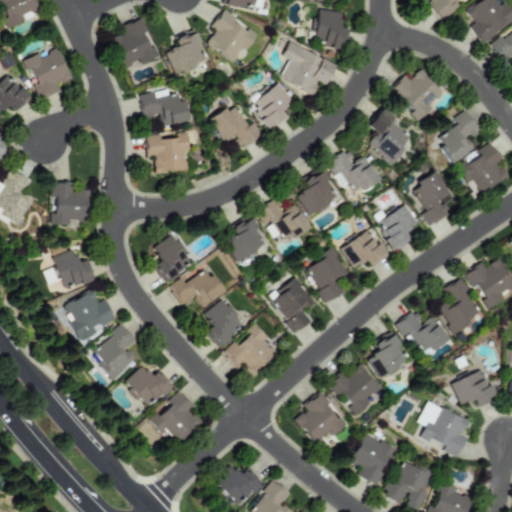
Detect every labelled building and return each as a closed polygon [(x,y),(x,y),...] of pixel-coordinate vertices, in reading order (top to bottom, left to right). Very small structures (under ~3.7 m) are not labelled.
[(0,0),(0,28),(34,15),(28,0),(0,0)] [(254,0),(218,0),(218,6),(254,10),(254,0)] [(425,0),(424,1),(438,21),(457,8),(453,2),(454,0),(425,0)] [(511,20),(511,17),(502,3),(498,6),(493,0),(477,0),(462,11),(471,24),(466,27),(479,44),(511,20)] [(230,64),(252,34),(218,10),(205,28),(210,31),(201,44),(230,64)] [(339,13),(314,10),(310,46),(342,50),(345,30),(337,29),(339,13)] [(117,26),(120,35),(106,39),(116,68),(135,62),(136,64),(154,58),(151,47),(144,49),(139,33),(142,32),(138,19),(117,26)] [(511,30),(499,39),(498,37),(486,45),(499,63),(510,55),(511,58),(511,30)] [(169,75),(201,61),(188,31),(170,39),(173,47),(160,53),(169,75)] [(331,65),(284,43),(278,57),(285,60),(276,80),(309,95),(314,83),(322,86),(331,65)] [(18,61),(35,100),(55,92),(52,85),(66,79),(53,49),(37,57),(35,54),(18,61)] [(400,75),(386,91),(409,112),(406,115),(414,123),(428,107),(426,106),(439,92),(415,70),(406,80),(400,75)] [(0,109),(5,106),(8,112),(26,101),(13,80),(5,85),(1,79),(0,79),(0,109)] [(277,112),(289,100),(273,83),(246,107),(269,131),(283,118),(277,112)] [(184,122),(180,101),(175,102),(173,94),(164,96),(163,90),(134,96),(138,118),(154,115),(157,128),(184,122)] [(230,138),(237,150),(258,137),(250,123),(243,128),(229,105),(205,120),(220,144),(230,138)] [(364,127),(372,133),(363,146),(389,165),(401,149),(398,147),(405,137),(390,127),(394,121),(377,109),(364,127)] [(431,139),(446,164),(470,150),(464,139),(476,132),(462,110),(449,118),(453,126),(431,139)] [(141,136),(142,159),(149,159),(150,173),(182,171),(181,153),(184,153),(183,133),(172,134),(172,139),(157,140),(157,135),(141,136)] [(451,166),(472,198),(506,176),(485,144),(451,166)] [(349,163),(343,151),(322,163),(336,189),(345,184),(350,194),(375,181),(362,157),(349,163)] [(0,219),(0,220),(14,226),(28,198),(20,194),(26,181),(5,170),(0,181),(0,219)] [(333,197),(319,171),(297,184),(301,192),(293,197),(304,218),(325,206),(323,203),(333,197)] [(425,228),(448,212),(438,198),(444,193),(430,172),(406,189),(421,211),(416,215),(425,228)] [(45,223),(83,224),(84,191),(67,190),(67,183),(46,183),(45,223)] [(291,205),(281,212),(273,199),(252,213),(260,227),(268,222),(282,244),(306,229),(291,205)] [(390,251),(406,241),(401,233),(414,226),(401,205),(372,224),(390,251)] [(221,242),(233,263),(262,245),(246,219),(229,230),(232,235),(221,242)] [(383,257),(365,229),(335,249),(349,271),(362,262),(366,268),(383,257)] [(160,283),(188,265),(168,235),(149,248),(158,262),(150,267),(160,283)] [(322,304),(338,294),(331,282),(344,274),(328,247),(313,256),(316,261),(301,270),(322,304)] [(47,257),(58,291),(91,280),(84,260),(74,263),(69,250),(47,257)] [(461,273),(480,308),(511,291),(511,289),(496,259),(480,268),(478,264),(461,273)] [(164,287),(177,307),(191,299),(197,308),(219,294),(204,269),(180,284),(177,279),(164,287)] [(306,322),(298,311),(310,302),(292,279),(265,300),(291,334),(306,322)] [(446,333),(476,318),(457,279),(438,289),(445,302),(434,307),(446,333)] [(101,300),(92,304),(87,292),(58,305),(74,340),(111,323),(101,300)] [(214,347),(239,328),(218,300),(198,315),(207,328),(202,331),(214,347)] [(390,325),(398,338),(405,334),(420,357),(444,342),(428,317),(419,323),(412,311),(390,325)] [(106,380),(130,361),(122,350),(131,342),(119,326),(88,351),(97,361),(93,364),(106,380)] [(219,353),(234,369),(238,365),(248,377),(276,352),(253,326),(233,344),(231,342),(219,353)] [(374,379),(404,363),(390,335),(371,344),(375,353),(364,358),(374,379)] [(503,397),(511,398),(511,357),(511,366),(511,379),(506,379),(503,397)] [(375,387),(352,362),(325,387),(352,416),(366,403),(362,399),(375,387)] [(120,382),(144,408),(168,385),(155,371),(147,377),(137,366),(120,382)] [(456,406),(470,400),(474,408),(492,400),(486,385),(481,388),(474,372),(446,384),(456,406)] [(197,424),(186,411),(189,408),(175,392),(163,402),(167,407),(155,417),(152,414),(144,420),(157,436),(162,431),(173,445),(197,424)] [(343,424),(315,393),(299,407),(302,410),(290,421),(311,444),(324,433),(329,437),(343,424)] [(453,459),(461,438),(458,437),(465,421),(421,403),(413,424),(420,426),(415,438),(440,448),(438,453),(453,459)] [(371,486),(392,451),(361,433),(344,463),(356,470),(353,476),(371,486)] [(411,511),(413,511),(423,495),(419,493),(428,475),(398,459),(379,495),(398,506),(399,505),(411,511)] [(237,475),(224,465),(209,487),(238,508),(258,480),(242,469),(237,475)] [(285,511),(277,505),(285,495),(270,482),(244,511),(285,511)] [(452,488),(433,482),(424,511),(462,511),(467,499),(450,495),(452,488)]
